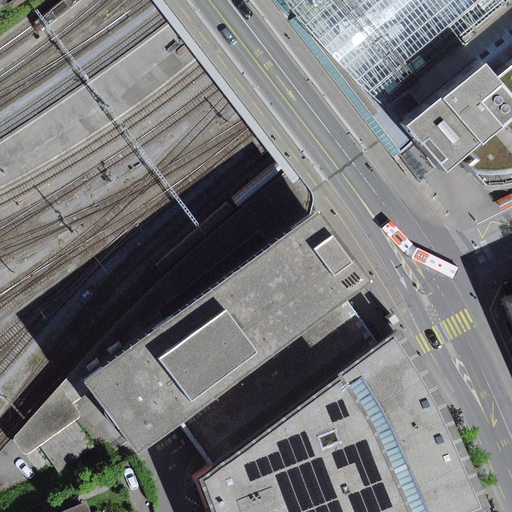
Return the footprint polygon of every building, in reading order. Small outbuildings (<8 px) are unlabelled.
[(511,0),(292,0),(378,110),(406,89),(511,1),(511,0)] [(479,60),(492,76),(511,59),(511,1),(406,89),(420,106),(479,60)] [(511,59),(492,76),(479,60),(420,106),(399,122),(438,169),(463,149),(472,160),(465,165),(480,186),(498,184),(511,180),(511,59)] [(511,193),(497,201),(501,211),(511,205),(511,193)] [(82,382),(129,445),(172,413),(336,292),(357,276),(341,255),(326,235),(310,213),(82,382)] [(374,346),(336,292),(172,413),(207,465),(374,346)] [(511,297),(502,302),(511,323),(511,297)] [(415,348),(399,328),(374,346),(207,465),(191,477),(203,496),(208,511),(492,511),(474,466),(459,430),(441,392),(415,348)] [(76,421),(40,447),(59,474),(95,449),(76,421)] [(91,511),(87,501),(60,511),(91,511)]
